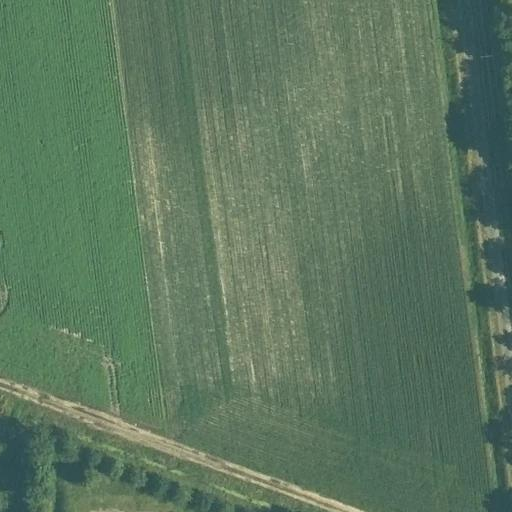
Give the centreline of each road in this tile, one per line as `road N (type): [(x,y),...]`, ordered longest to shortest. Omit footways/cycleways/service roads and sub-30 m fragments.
road 1 (unclassified): [(466,0),(511,363)]
road 2 (track): [(343,511),(0,386)]
